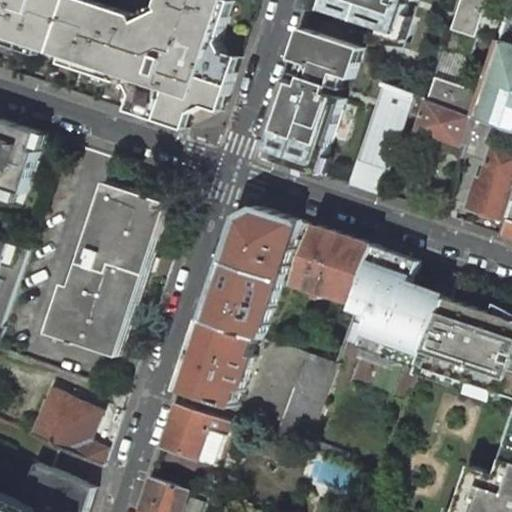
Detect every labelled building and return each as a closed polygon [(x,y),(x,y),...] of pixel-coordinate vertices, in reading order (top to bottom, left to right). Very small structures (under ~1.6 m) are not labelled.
[(138,14),(95,0),(0,0),(0,39),(20,46),(76,65),(128,82),(131,86),(136,95),(148,114),(158,118),(173,123),(192,114),(193,114),(195,113),(201,110),(205,108),(209,106),(213,104),(231,95),(232,93),(234,86),(238,73),(228,51),(224,42),(232,16),(226,14),(230,0),(165,0),(164,4),(166,8),(155,14),(154,15),(148,18),(142,21),(138,14)] [(330,0),(328,7),(384,26),(402,32),(405,21),(411,3),(404,0),(330,0)] [(466,0),(458,28),(481,35),(501,42),(502,40),(508,21),(488,14),(492,0),(466,0)] [(511,6),(508,21),(502,40),(511,43),(511,6)] [(406,41),(413,23),(405,21),(402,32),(384,26),(382,33),(406,41)] [(481,35),(458,28),(454,26),(438,75),(442,76),(434,100),(476,116),(485,90),(465,83),(481,35)] [(280,159),(324,173),(349,98),(332,92),(334,85),(343,87),(347,75),(356,78),(366,47),(306,27),(296,58),(304,61),(300,73),(309,76),(306,84),(289,78),(269,137),(278,140),(280,136),(287,138),(280,159)] [(511,43),(502,40),(501,42),(485,90),(476,116),(511,128),(511,43)] [(417,94),(387,83),(362,160),(391,169),(417,94)] [(434,100),(425,97),(422,104),(430,107),(423,128),(467,144),(476,116),(434,100)] [(45,132),(0,117),(0,189),(2,191),(4,185),(29,194),(43,152),(38,150),(45,132)] [(511,148),(499,144),(497,145),(483,186),(479,184),(471,206),(510,220),(511,214),(511,148)] [(386,172),(360,164),(354,183),(379,192),(386,172)] [(111,188),(62,334),(119,353),(147,269),(154,247),(170,200),(129,187),(127,193),(111,188)] [(243,217),(228,260),(285,279),(305,219),(265,206),(243,217)] [(302,281),(363,301),(374,272),(383,245),(322,225),(302,281)] [(0,327),(6,330),(32,252),(1,241),(3,237),(0,235),(0,327)] [(374,272),(363,301),(361,307),(378,313),(367,346),(410,360),(413,352),(428,358),(440,328),(454,297),(417,285),(425,261),(384,246),(383,245),(374,272)] [(209,318),(260,336),(265,338),(285,279),(228,260),(209,318)] [(511,317),(499,313),(496,312),(454,297),(440,328),(428,358),(443,363),(441,370),(511,393),(511,317)] [(499,313),(511,317),(511,309),(501,305),(499,313)] [(260,336),(209,318),(185,390),(237,407),(243,388),(247,390),(259,355),(254,353),(260,336)] [(358,342),(363,328),(354,325),(349,339),(358,342)] [(340,363),(311,353),(280,436),(310,446),(340,363)] [(55,390),(36,434),(74,451),(107,465),(113,447),(95,441),(105,418),(102,409),(55,390)] [(236,422),(181,404),(166,447),(221,465),(236,422)] [(349,452),(318,441),(316,448),(337,455),(347,458),(349,452)] [(511,445),(502,475),(511,478),(511,477),(511,445)] [(0,511),(76,511),(77,510),(81,511),(91,511),(100,487),(90,482),(54,467),(43,462),(31,490),(34,491),(41,494),(36,506),(29,503),(26,502),(13,496),(10,504),(0,499),(0,511)] [(460,511),(511,511),(511,477),(511,478),(502,475),(476,466),(460,511)] [(195,490),(156,477),(144,511),(202,511),(206,501),(192,496),(195,490)] [(13,496),(0,490),(0,499),(10,504),(13,496)] [(41,494),(34,491),(29,503),(36,506),(41,494)] [(343,511),(322,503),(317,511),(343,511)]
